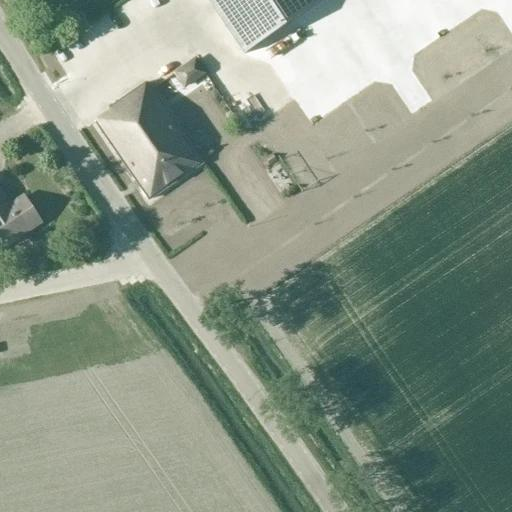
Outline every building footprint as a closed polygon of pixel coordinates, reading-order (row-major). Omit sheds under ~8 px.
[(202,0),(241,55),(321,0),(202,0)] [(403,53),(426,42),(417,23),(393,34),(403,53)] [(181,121),(218,97),(210,83),(213,81),(194,53),(154,79),(181,121)] [(146,199),(199,164),(146,84),(105,111),(108,115),(95,123),(146,199)] [(0,248),(42,222),(25,197),(10,206),(0,190),(0,248)]
